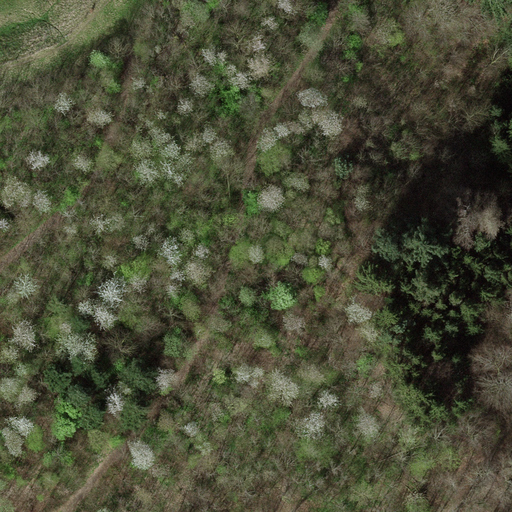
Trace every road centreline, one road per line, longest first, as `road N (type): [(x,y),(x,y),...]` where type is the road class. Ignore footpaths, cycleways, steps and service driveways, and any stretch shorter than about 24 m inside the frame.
road 1 (track): [(320,0),(301,73),(253,147),(196,354),(68,511)]
road 2 (track): [(0,267),(67,203),(148,0)]
